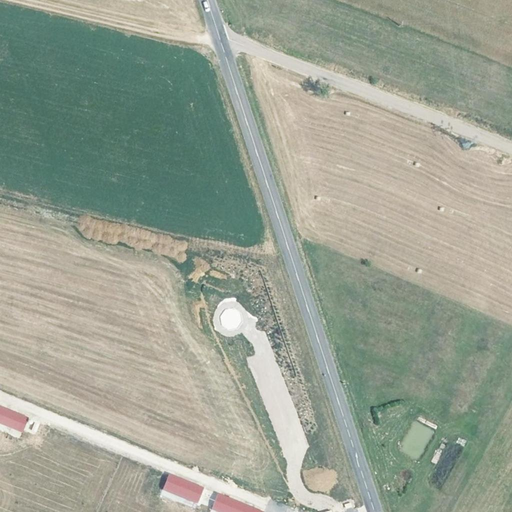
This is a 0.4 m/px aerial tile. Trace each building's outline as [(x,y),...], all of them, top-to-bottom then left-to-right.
[(232,331),(242,316),(228,307),(218,322),(232,331)] [(0,425),(23,433),(28,415),(0,405),(0,425)] [(0,423),(0,429),(19,438),(21,433),(0,423)] [(169,473),(162,490),(198,503),(204,486),(169,473)] [(211,509),(217,511),(263,511),(265,510),(217,493),(211,509)]
